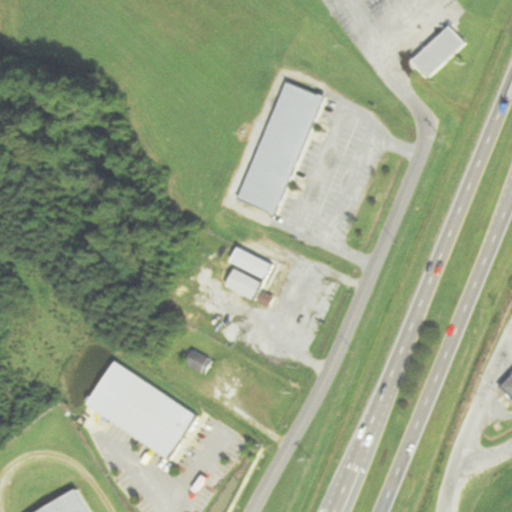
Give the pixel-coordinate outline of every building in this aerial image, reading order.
[(433,79),(472,44),(457,27),(417,61),(433,79)] [(246,202),(286,216),(328,97),(289,82),(246,202)] [(272,278),(278,264),(244,249),(238,263),(272,278)] [(259,301),(269,284),(242,269),(232,286),(259,301)] [(217,363),(199,351),(190,363),(208,376),(217,363)] [(192,464),(178,448),(157,467),(170,482),(192,464)] [(96,511),(85,491),(46,511),(96,511)]
